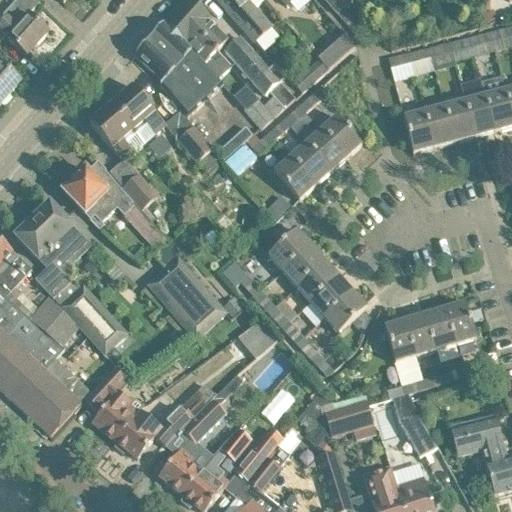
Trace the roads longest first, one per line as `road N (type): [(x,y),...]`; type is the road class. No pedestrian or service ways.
road 1 (tertiary): [(0,165),(154,0)]
road 2 (residential): [(511,306),(492,239),(478,230),(403,230),(378,203)]
road 3 (residential): [(120,511),(0,415)]
